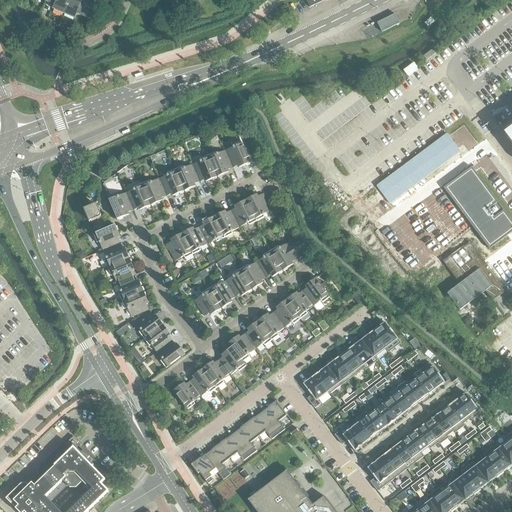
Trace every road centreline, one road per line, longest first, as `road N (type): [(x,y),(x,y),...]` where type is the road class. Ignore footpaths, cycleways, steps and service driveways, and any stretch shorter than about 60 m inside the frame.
road 1 (residential): [(203,350),(164,298),(139,238),(259,177)]
road 2 (residential): [(103,368),(47,249),(27,161)]
road 3 (residential): [(0,180),(44,275),(103,368)]
road 4 (secondary): [(210,77),(15,135)]
road 5 (secondary): [(27,161),(210,77)]
road 6 (secondary): [(210,77),(376,0)]
road 7 (residential): [(382,511),(279,376)]
road 8 (residential): [(161,466),(279,376)]
road 9 (residential): [(0,456),(103,368)]
road 10 (residential): [(203,350),(310,267)]
